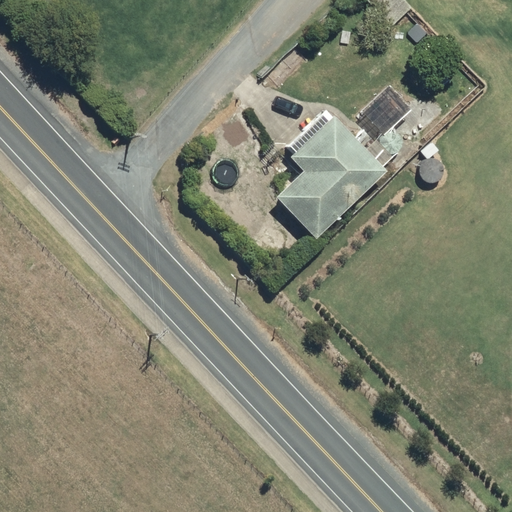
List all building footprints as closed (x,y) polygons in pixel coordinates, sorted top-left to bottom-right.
[(406,0),(369,0),(391,24),(411,5),(406,0)] [(412,16),(402,25),(410,34),(420,25),(412,16)] [(466,94),(452,90),(448,105),(461,109),(466,94)] [(286,148),(291,153),(287,157),(300,170),(273,196),(313,239),(385,171),(330,115),(324,121),(319,116),(286,148)] [(430,141),(419,151),(426,158),(437,148),(430,141)]
